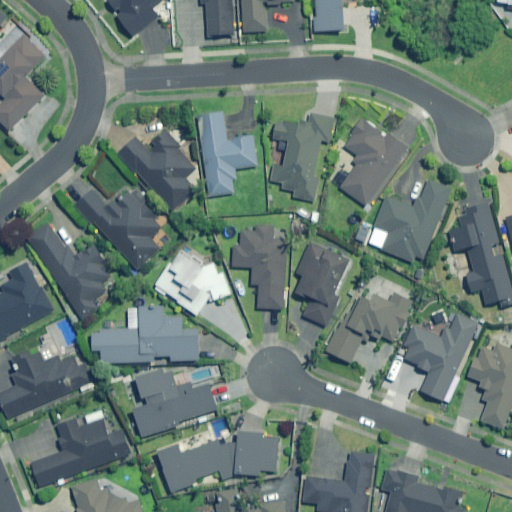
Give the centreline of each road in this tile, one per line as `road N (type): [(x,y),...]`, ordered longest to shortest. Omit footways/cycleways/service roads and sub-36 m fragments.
road 1 (residential): [(473,140),(423,93),(366,67),(93,80)]
road 2 (residential): [(511,464),(276,374)]
road 3 (residential): [(93,80),(82,130),(65,153),(0,205)]
